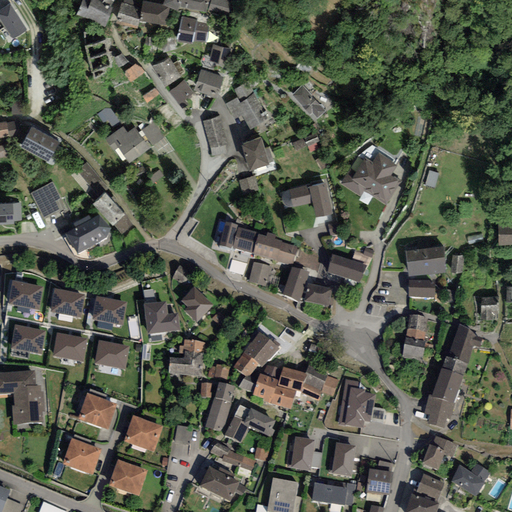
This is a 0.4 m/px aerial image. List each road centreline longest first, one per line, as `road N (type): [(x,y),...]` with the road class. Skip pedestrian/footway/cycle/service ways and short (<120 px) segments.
road 1 (residential): [(390,511),(407,408),(341,332),(165,244),(83,265),(40,241),(0,240)]
road 2 (track): [(13,0),(35,37),(34,115)]
